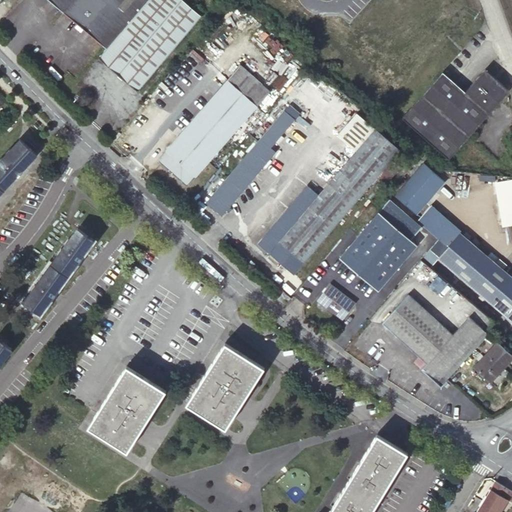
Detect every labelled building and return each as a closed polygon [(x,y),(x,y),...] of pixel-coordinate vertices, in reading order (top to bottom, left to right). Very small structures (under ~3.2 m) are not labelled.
[(99,42),(134,0),(50,0),(74,20),(80,25),(99,42)] [(187,5),(181,0),(134,0),(99,42),(104,46),(98,55),(136,88),(199,15),(193,10),(187,5)] [(187,5),(193,10),(196,6),(190,1),(187,5)] [(76,30),(80,25),(74,20),(70,24),(76,30)] [(156,160),(187,186),(271,91),(240,64),(156,160)] [(443,72),(402,118),(448,159),(509,90),(485,69),(465,92),(443,72)] [(275,152),(270,148),(299,113),(289,105),(206,202),(221,216),(226,210),(229,212),(231,209),(229,207),(275,152)] [(337,135),(355,151),(318,194),(268,253),(294,274),(400,149),(357,112),(337,135)] [(22,172),(37,157),(22,142),(0,163),(0,194),(17,178),(18,179),(23,174),(22,172)] [(394,197),(416,217),(446,183),(423,164),(394,197)] [(507,228),(511,227),(511,181),(499,184),(507,228)] [(318,194),(308,185),(258,244),(268,253),(318,194)] [(422,226),(389,199),(378,212),(411,239),(422,226)] [(411,239),(378,212),(339,258),(378,291),(417,245),(411,239)] [(82,256),(94,241),(78,228),(23,300),(39,313),(51,297),(52,297),(57,291),(56,291),(78,262),(79,262),(84,257),(82,256)] [(489,257),(461,233),(439,258),(467,283),(489,257)] [(284,289),(240,249),(235,255),(279,295),(282,291),(284,289)] [(511,307),(511,276),(489,257),(467,283),(505,315),(511,307)] [(354,303),(329,284),(318,299),(342,318),(354,303)] [(294,293),(287,286),(284,289),(282,291),(290,298),(294,293)] [(290,298),(282,291),(279,295),(276,298),(283,305),(290,298)] [(408,294),(382,322),(427,363),(422,368),(441,386),(488,334),(469,317),(453,335),(408,294)] [(0,364),(12,349),(0,340),(0,364)] [(225,342),(187,403),(226,427),(263,367),(225,342)] [(511,355),(497,342),(474,367),(490,381),(511,357),(511,355)] [(126,366),(88,426),(127,451),(165,390),(126,366)] [(370,511),(407,452),(377,434),(329,511),(370,511)] [(511,501),(511,491),(495,481),(483,501),(500,511),(508,499),(511,502),(511,501)] [(500,511),(483,501),(476,511),(500,511)]
